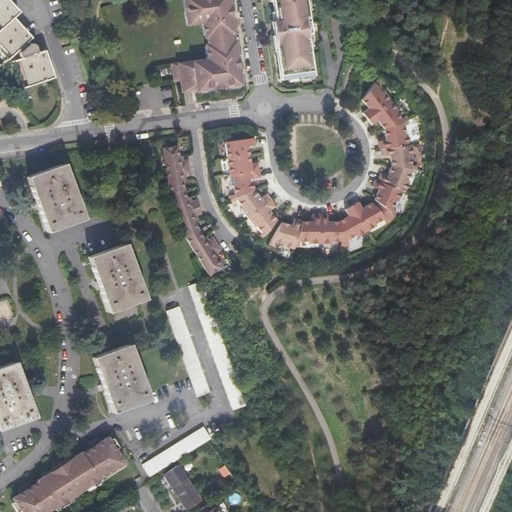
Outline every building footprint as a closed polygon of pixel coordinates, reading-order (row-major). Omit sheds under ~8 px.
[(19,87),(53,76),(44,50),(36,52),(33,43),(31,42),(30,42),(28,43),(26,40),(30,36),(12,15),(17,11),(7,0),(0,0),(0,55),(4,60),(3,61),(5,64),(8,61),(10,61),(19,87)] [(193,89),(193,93),(238,88),(233,44),(228,43),(228,34),(231,30),(227,0),(182,0),(185,24),(201,23),(202,35),(207,36),(208,46),(206,46),(204,48),(205,59),(169,63),(169,66),(170,75),(177,74),(177,80),(179,90),(193,89)] [(274,27),(271,27),(271,33),(273,33),(274,36),(272,37),(274,56),(277,79),(311,75),(306,32),(309,32),(305,0),(271,0),(274,22),(274,27)] [(71,33),(67,34),(69,40),(70,44),(79,42),(76,31),(71,33)] [(365,113),(370,120),(395,103),(388,93),(386,94),(381,87),(379,85),(367,103),(371,109),(365,113)] [(395,103),(370,120),(374,127),(381,123),(387,131),(407,123),(406,121),(400,113),(401,112),(395,103)] [(407,123),(387,131),(388,141),(381,142),(382,151),(413,147),(411,135),(409,135),(408,127),(407,123)] [(230,157),(253,154),(252,145),(259,143),(258,136),(228,140),(230,157)] [(168,180),(170,192),(185,234),(210,272),(221,264),(216,257),(214,254),(217,252),(222,248),(214,236),(209,239),(206,241),(204,238),(199,230),(196,220),(194,216),(197,215),(198,214),(200,213),(202,213),(197,199),(191,201),(188,202),(187,199),(184,190),(182,177),(181,173),(185,173),(190,172),(187,158),(182,158),(179,159),(178,154),(177,144),(163,146),(168,180)] [(413,147),(382,151),(383,158),(390,158),(391,167),(412,171),(412,168),(412,158),(414,158),(413,147)] [(232,172),(262,169),(261,161),(254,162),(253,154),(230,157),(232,172)] [(47,231),(85,218),(65,164),(28,177),(47,231)] [(412,171),(391,167),(387,176),(381,173),(378,181),(405,193),(409,182),(407,181),(412,173),(412,171)] [(238,196),(258,188),(257,178),(263,177),(262,169),(232,172),(233,184),(236,184),(237,194),(238,196)] [(405,193),(378,181),(374,187),(381,191),(377,201),(393,214),(394,211),(398,203),(400,203),(405,193)] [(250,218),(275,199),(270,193),(264,197),(258,188),(238,196),(238,199),(245,207),(243,208),(250,218)] [(265,235),(279,219),(273,210),(279,205),(275,199),(250,218),(256,226),(257,225),(263,233),(265,235)] [(361,220),(368,232),(378,226),(378,225),(385,221),(387,219),(370,205),(364,209),(360,202),(353,206),(361,220)] [(357,238),(368,232),(361,220),(353,206),(346,210),(349,216),(341,221),(345,242),(348,241),(356,236),(357,238)] [(309,244),(321,244),(322,214),(314,213),(314,221),(302,220),(296,241),(300,241),(309,241),(309,244)] [(345,242),(341,221),(330,221),(330,214),(322,214),(321,244),(333,245),(333,242),(343,242),(345,242)] [(296,241),(302,220),(303,218),(295,216),(293,222),(286,221),(272,237),(276,238),(284,241),(283,243),(294,246),(296,241)] [(108,312),(146,298),(126,244),(89,257),(108,312)] [(246,401),(201,278),(188,283),(233,406),(246,401)] [(211,392),(180,306),(167,311),(189,374),(197,397),(211,392)] [(113,412),(150,399),(131,344),(93,358),(113,412)] [(0,428),(35,417),(16,362),(0,367),(0,428)] [(141,465),(149,475),(210,438),(203,427),(141,465)] [(27,488),(23,491),(14,497),(24,511),(47,511),(49,511),(49,510),(104,474),(105,475),(125,462),(107,436),(99,441),(98,440),(92,445),(93,446),(89,449),(83,452),(82,451),(65,463),(64,461),(59,464),(60,466),(56,468),(38,479),(39,480),(33,484),(32,483),(26,487),(27,488)] [(92,445),(98,440),(97,439),(87,445),(89,449),(93,446),(92,445)] [(54,465),(56,468),(60,466),(59,464),(64,461),(62,460),(54,465)] [(219,469),(225,477),(230,473),(225,465),(219,469)] [(201,499),(187,477),(172,488),(185,509),(201,499)] [(21,487),(23,491),(27,488),(26,487),(32,483),(31,480),(21,487)] [(216,507),(212,502),(197,511),(226,511),(229,510),(224,501),(216,507)]
